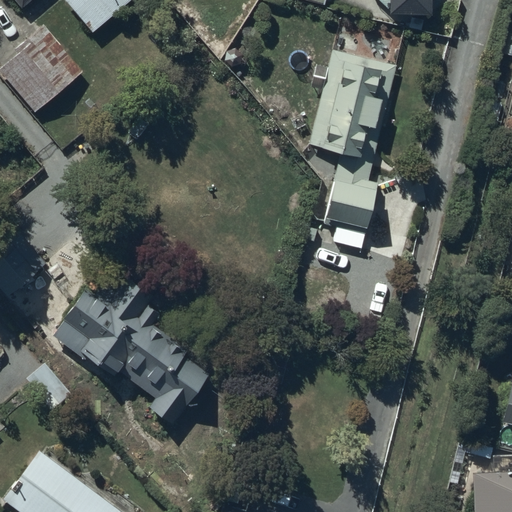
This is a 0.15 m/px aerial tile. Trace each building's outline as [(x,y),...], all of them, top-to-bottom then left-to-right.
[(130,0),(21,0),(28,6),(33,0),(65,0),(65,1),(96,33),(130,0)] [(390,0),(390,16),(435,17),(435,0),(390,0)] [(83,72),(46,27),(14,53),(16,57),(3,67),(37,109),(83,72)] [(404,67),(336,50),(315,132),(327,135),(323,151),(341,155),(325,219),(370,230),(382,183),(375,181),(404,67)] [(0,285),(9,295),(46,262),(17,229),(0,244),(0,285)] [(55,332),(176,423),(194,399),(199,402),(223,371),(157,322),(168,307),(126,276),(117,289),(108,282),(100,294),(89,286),(55,332)] [(47,362),(27,378),(44,399),(64,383),(47,362)] [(127,511),(40,448),(4,497),(24,511),(127,511)] [(511,511),(511,474),(478,475),(478,511),(511,511)]
